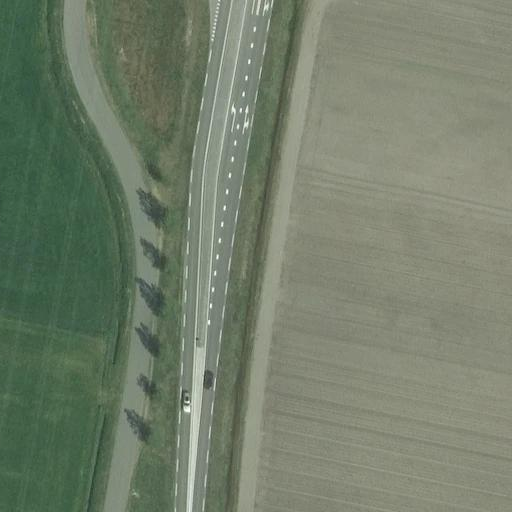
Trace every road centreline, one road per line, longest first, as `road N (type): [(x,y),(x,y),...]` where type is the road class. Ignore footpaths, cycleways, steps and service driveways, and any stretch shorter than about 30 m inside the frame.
road 1 (unclassified): [(111,511),(146,295),(144,240),(136,187),(77,60),(74,0)]
road 2 (unclassified): [(319,0),(253,392),(243,511)]
road 3 (tertiary): [(192,511),(232,184),(265,0)]
road 4 (tertiary): [(224,0),(195,179),(185,511)]
